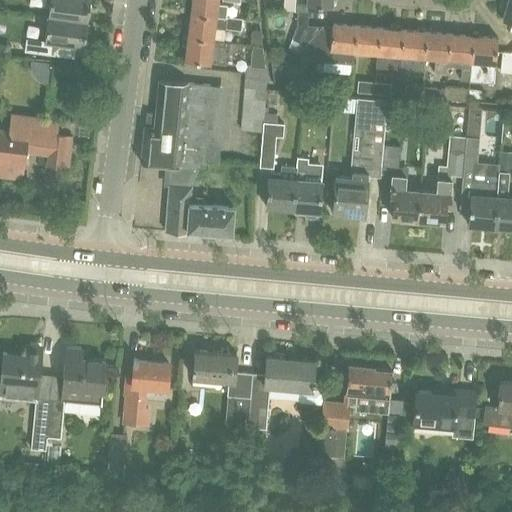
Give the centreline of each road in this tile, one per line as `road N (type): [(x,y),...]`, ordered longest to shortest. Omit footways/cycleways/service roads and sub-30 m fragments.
road 1 (primary): [(98,290),(511,328)]
road 2 (primary): [(511,296),(102,259)]
road 3 (residential): [(102,259),(137,0)]
